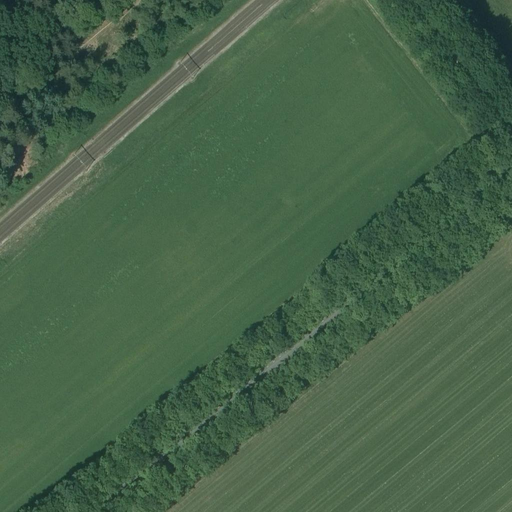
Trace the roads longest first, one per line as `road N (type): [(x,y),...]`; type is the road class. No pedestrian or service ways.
road 1 (secondary): [(100,511),(455,219)]
road 2 (track): [(412,0),(511,130)]
